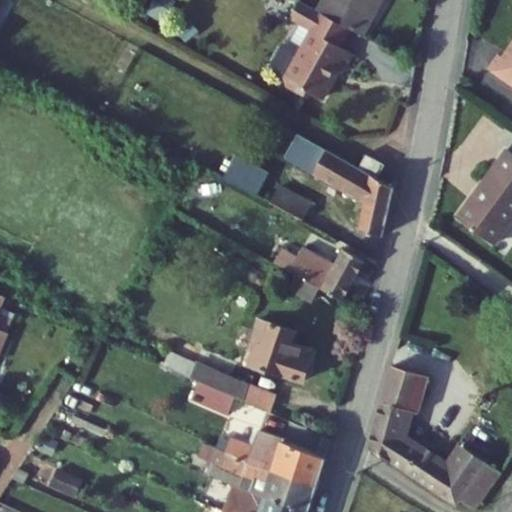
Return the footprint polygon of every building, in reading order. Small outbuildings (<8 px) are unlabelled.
[(301,0),(295,0),(290,11),(311,22),(296,49),(297,49),(283,75),(285,81),(303,91),(305,87),(319,95),(328,79),(327,75),(331,66),(335,68),(340,71),(352,51),(337,42),(346,25),(313,6),(301,0)] [(346,25),(360,32),(377,0),(316,0),(313,6),(346,25)] [(511,86),(511,63),(509,67),(506,65),(498,76),(511,86)] [(381,180),(373,175),(355,166),(317,145),(304,169),(356,199),(351,226),(379,232),(390,184),(381,180)] [(380,161),(362,152),(355,166),(373,175),(380,161)] [(497,250),(511,229),(511,156),(510,156),(461,222),(497,250)] [(303,199),(271,182),(262,200),(293,217),(303,199)] [(296,258),(287,273),(298,279),(322,293),(342,305),(364,265),(353,258),(342,252),(328,276),(296,258)] [(314,306),(322,293),(298,279),(291,291),(314,306)] [(0,315),(9,297),(0,292),(0,351),(9,332),(0,327),(0,315)] [(316,381),(318,372),(317,370),(314,368),(316,364),(313,363),(316,353),(294,344),(297,335),(260,322),(254,340),(262,343),(257,359),(254,367),(309,387),(310,383),(316,381)] [(257,359),(262,343),(254,340),(249,356),(257,359)] [(169,372),(245,406),(248,399),(251,392),(174,359),(169,372)] [(486,466),(470,454),(456,471),(400,430),(419,369),(396,360),(371,446),(460,510),(464,505),(474,511),(479,511),(503,479),(486,466)] [(192,404),(228,420),(235,404),(198,388),(192,404)] [(117,402),(97,392),(88,410),(108,420),(117,402)] [(250,471),(314,489),(322,464),(280,452),(284,443),(258,432),(251,448),(229,439),(222,456),(224,457),(226,458),(250,471)] [(252,484),(248,497),(264,501),(300,511),(306,511),(314,489),(250,471),(226,458),(224,457),(218,469),(241,480),(252,484)] [(73,497),(81,477),(56,467),(48,487),(73,497)] [(398,511),(402,500),(373,489),(365,511),(398,511)] [(243,496),(238,511),(240,511),(260,511),(264,501),(248,497),(243,496)] [(240,511),(238,511),(221,506),(219,511),(300,511),(264,501),(260,511),(240,511)]
